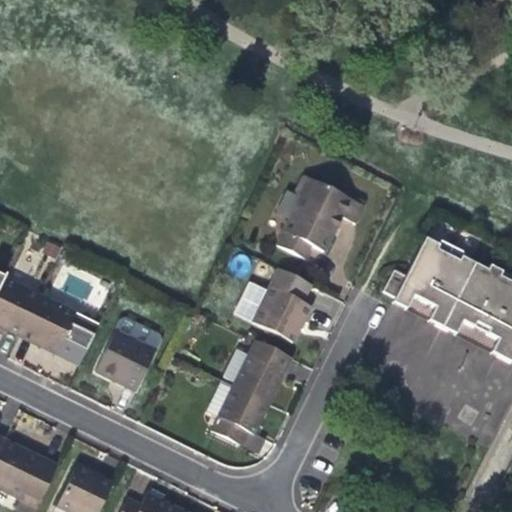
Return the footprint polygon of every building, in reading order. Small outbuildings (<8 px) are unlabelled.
[(295,201),(274,245),(303,260),(309,246),(322,253),(338,221),(351,228),(360,210),(298,179),(288,198),(295,201)] [(511,294),(503,290),(490,283),(479,278),(481,274),(455,260),(453,264),(440,258),(431,253),(433,249),(418,241),(401,274),(407,278),(402,291),(407,294),(430,305),(437,309),(443,298),(456,304),(450,315),(457,319),(494,338),(500,341),(506,329),(511,332),(511,294)] [(435,244),(433,249),(431,253),(440,258),(445,249),(435,244)] [(457,255),(445,249),(440,258),(453,264),(455,260),(457,255)] [(378,290),(391,295),(401,274),(388,268),(378,290)] [(232,316),(292,344),(309,307),(299,303),(308,285),(276,269),(266,292),(248,283),(232,316)] [(490,283),(494,274),(484,269),(481,274),(479,278),(490,283)] [(400,308),(407,294),(402,291),(407,278),(401,274),(391,295),(388,302),(400,308)] [(507,281),(494,274),(490,283),(503,290),(507,281)] [(0,328),(17,336),(37,296),(2,278),(0,282),(0,328)] [(511,283),(507,281),(503,290),(511,294),(511,283)] [(97,325),(37,296),(17,336),(77,366),(97,325)] [(451,334),(457,319),(450,315),(456,304),(443,298),(437,309),(430,305),(423,320),(451,334)] [(94,371),(135,391),(157,347),(155,339),(125,323),(118,324),(94,371)] [(511,364),(511,332),(506,329),(500,341),(494,338),(487,352),(511,364)] [(254,341),(232,386),(267,404),(282,372),(275,369),(282,355),(254,341)] [(206,411),(217,417),(231,389),(219,384),(206,411)] [(252,436),(267,404),(232,386),(231,389),(217,417),(216,419),(252,436)] [(25,453),(1,441),(0,441),(0,489),(19,499),(14,509),(20,511),(32,511),(56,466),(35,456),(34,458),(25,453)] [(65,511),(95,511),(110,484),(87,472),(74,466),(55,506),(65,511)] [(120,511),(174,511),(175,511),(159,504),(162,498),(156,495),(150,492),(147,498),(143,496),(138,507),(126,501),(120,511)]
